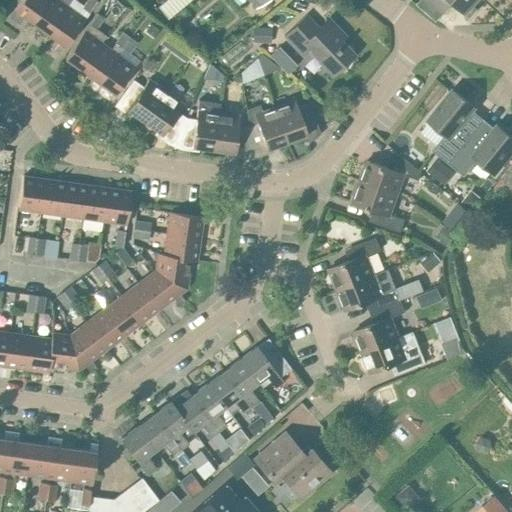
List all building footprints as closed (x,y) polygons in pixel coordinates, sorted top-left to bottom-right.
[(21,0),(15,10),(32,22),(47,0),(21,0)] [(68,6),(60,0),(47,0),(32,22),(48,34),(68,6)] [(86,0),(82,6),(90,12),(97,1),(95,0),(86,0)] [(473,5),(477,0),(429,0),(443,13),(453,2),(469,17),(477,8),(473,5)] [(68,6),(48,34),(65,46),(77,30),(85,18),(68,6)] [(111,49),(102,43),(101,42),(81,70),(98,82),(118,54),(123,48),(147,15),(139,9),(111,49)] [(64,58),(81,70),(101,42),(102,43),(106,36),(97,29),(104,18),(96,13),(64,58)] [(346,36),(335,25),(329,19),(314,32),(302,20),(306,15),(284,35),(308,60),(313,55),(333,75),(354,54),(341,41),(346,36)] [(254,27),(253,43),(271,43),(272,28),(254,27)] [(123,48),(130,53),(138,42),(130,37),(123,48)] [(241,42),(222,56),(229,66),(248,51),(241,42)] [(288,73),(298,64),(280,45),(270,54),(288,73)] [(264,51),(240,74),(250,85),(274,62),(264,51)] [(135,66),(118,54),(98,82),(115,94),(135,66)] [(127,109),(145,122),(166,92),(149,79),(143,87),(133,80),(114,106),(124,113),(127,109)] [(483,118),(472,110),(475,107),(453,90),(428,120),(445,134),(432,150),(448,163),(483,118)] [(173,148),(174,148),(186,118),(178,112),(184,104),(166,92),(145,122),(162,134),(159,138),(168,144),(174,147),(173,148)] [(196,119),(186,118),(174,148),(175,148),(175,147),(181,149),(192,151),(192,146),(214,149),(219,113),(220,102),(199,99),(197,110),(196,119)] [(295,99),(275,107),(287,141),(307,134),(309,139),(320,134),(309,104),(298,108),(295,99)] [(259,105),(247,109),(248,126),(252,159),(252,158),(258,157),(269,153),(267,149),(287,141),(275,107),(262,111),(259,105)] [(329,106),(324,111),(329,124),(336,114),(329,106)] [(214,149),(234,152),(234,157),(245,158),(250,158),(251,159),(252,159),(248,126),(239,125),(240,116),(219,113),(214,149)] [(463,175),(476,159),(494,174),(511,151),(511,136),(498,125),(495,128),(483,118),(448,163),(463,175)] [(394,170),(367,160),(359,181),(398,195),(406,176),(420,181),(423,173),(419,170),(404,157),(394,170)] [(437,158),(427,171),(441,182),(439,186),(447,193),(453,186),(448,182),(455,172),(437,158)] [(511,164),(485,200),(487,202),(451,247),(457,252),(494,205),(492,203),(506,186),(511,195),(511,164)] [(23,176),(18,210),(40,213),(44,179),(23,176)] [(40,213),(61,216),(66,182),(44,179),(40,213)] [(375,223),(402,232),(406,220),(392,215),(398,195),(359,181),(352,202),(379,212),(375,223)] [(66,182),(61,216),(83,219),(88,185),(66,182)] [(83,219),(105,222),(109,188),(88,185),(83,219)] [(105,222),(126,225),(131,191),(109,188),(105,222)] [(471,189),(461,202),(474,212),(484,200),(471,189)] [(458,202),(442,221),(458,234),(474,214),(458,202)] [(167,233),(200,238),(203,216),(170,212),(167,233)] [(134,221),(133,229),(149,231),(150,223),(134,221)] [(132,237),(148,239),(149,231),(133,229),(132,237)] [(115,246),(122,247),(124,231),(117,230),(115,246)] [(158,255),(191,260),(196,261),(200,238),(167,233),(164,253),(159,252),(158,255)] [(26,253),(34,254),(36,238),(28,237),(26,253)] [(366,255),(380,249),(375,237),(351,248),(355,258),(328,269),(337,289),(374,275),(366,255)] [(34,254),(42,255),(44,239),(36,238),(34,254)] [(69,259),(77,260),(79,243),(71,242),(69,259)] [(85,261),(87,245),(79,243),(77,260),(85,261)] [(122,247),(115,251),(125,265),(132,260),(122,247)] [(153,271),(174,298),(179,305),(185,301),(180,293),(186,288),(191,260),(158,255),(156,269),(153,271)] [(445,258),(459,325),(465,323),(451,257),(445,258)] [(114,273),(105,260),(100,263),(110,276),(114,273)] [(102,282),(110,276),(100,263),(92,269),(102,282)] [(376,310),(401,300),(388,269),(374,275),(337,289),(345,310),(371,299),(376,310)] [(153,271),(136,284),(157,311),(174,298),(153,271)] [(157,311),(136,284),(119,297),(140,324),(157,311)] [(73,304),(80,299),(70,285),(64,290),(73,304)] [(73,304),(64,290),(57,295),(67,309),(73,304)] [(28,294),(26,309),(34,310),(36,295),(28,294)] [(42,311),(44,296),(36,295),(34,310),(42,311)] [(119,297),(113,302),(102,310),(123,337),(140,324),(119,297)] [(353,331),(362,352),(399,337),(391,317),(405,312),(401,300),(376,310),(380,321),(353,331)] [(106,349),(123,337),(102,310),(85,323),(106,349)] [(91,360),(106,349),(85,323),(69,335),(85,365),(90,372),(97,368),(91,360)] [(0,365),(5,366),(10,332),(0,330),(0,365)] [(426,363),(413,331),(399,337),(362,352),(370,373),(396,362),(401,373),(426,363)] [(27,369),(32,335),(10,332),(5,366),(27,369)] [(49,372),(50,366),(54,333),(52,332),(51,338),(32,335),(27,369),(49,372)] [(50,366),(78,370),(85,365),(69,335),(54,333),(50,366)] [(461,353),(454,338),(440,343),(446,359),(461,353)] [(265,375),(275,388),(284,381),(280,377),(291,368),(272,342),(261,350),(257,346),(241,358),(257,381),(265,375)] [(224,370),(251,405),(259,399),(249,387),(257,381),(241,358),(224,370)] [(251,405),(224,370),(208,383),(225,406),(234,399),(243,411),(251,405)] [(232,415),(225,406),(208,383),(192,395),(218,430),(226,424),(224,421),(232,415)] [(175,407),(187,424),(192,430),(201,424),(210,436),(218,430),(192,395),(186,399),(181,393),(171,401),(175,407)] [(171,401),(153,414),(180,449),(189,442),(180,430),(187,424),(175,407),(171,401)] [(265,425),(272,418),(260,401),(252,407),(259,417),(265,425)] [(153,414),(137,426),(155,449),(163,443),(172,455),(180,449),(153,414)] [(253,421),(246,426),(253,435),(265,425),(259,417),(253,421)] [(137,426),(121,438),(147,474),(156,467),(146,455),(155,449),(137,426)] [(0,470),(5,471),(11,431),(4,430),(3,439),(0,438),(0,470)] [(27,474),(32,443),(18,441),(19,432),(11,431),(5,471),(27,474)] [(284,432),(254,458),(275,482),(282,475),(301,497),(330,472),(311,450),(304,455),(284,432)] [(32,443),(27,474),(49,477),(55,437),(47,436),(46,445),(32,443)] [(49,477),(70,480),(75,449),(60,447),(62,438),(55,437),(49,477)] [(95,463),(98,444),(90,442),(89,451),(75,449),(70,480),(92,483),(95,463)] [(223,462),(234,452),(229,445),(217,454),(223,462)] [(244,452),(227,468),(237,480),(241,476),(242,475),(252,467),(255,465),(244,452)] [(199,454),(189,462),(195,469),(203,480),(215,470),(214,469),(207,460),(205,461),(199,454)] [(201,485),(190,472),(180,481),(190,494),(201,485)] [(132,485),(149,508),(159,500),(142,478),(132,485)] [(6,479),(4,494),(12,495),(14,480),(6,479)] [(47,500),(49,485),(41,484),(39,499),(47,500)] [(258,511),(243,495),(238,499),(225,484),(192,511),(258,511)] [(409,484),(395,497),(407,511),(421,499),(409,484)] [(47,500),(55,501),(57,486),(49,485),(47,500)] [(143,511),(149,508),(132,485),(122,493),(137,511),(143,511)] [(69,489),(66,508),(89,511),(91,495),(92,490),(84,489),(84,491),(69,489)] [(137,511),(122,493),(113,500),(116,511),(137,511)] [(511,511),(511,494),(503,502),(511,511)] [(91,495),(89,511),(88,511),(100,511),(102,498),(91,495)] [(478,511),(509,511),(496,497),(478,511)] [(102,498),(100,511),(116,511),(113,500),(102,498)]
